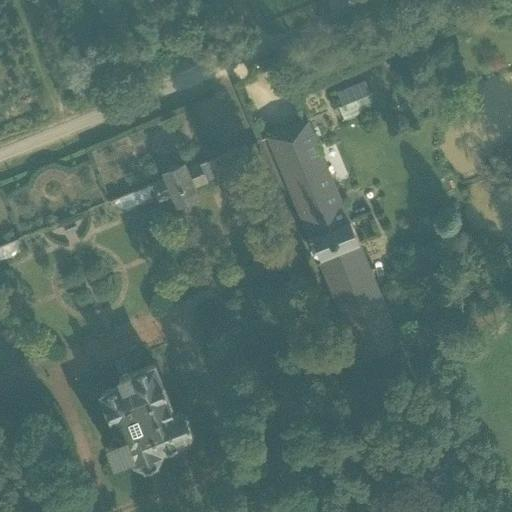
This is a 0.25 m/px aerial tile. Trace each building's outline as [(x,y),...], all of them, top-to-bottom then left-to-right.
[(376,96),(342,107),(347,124),(382,114),(376,96)] [(301,115),(254,137),(350,342),(398,320),(301,115)] [(243,151),(211,163),(216,178),(233,172),(256,234),(264,231),(249,193),(257,190),(243,151)] [(181,159),(138,175),(155,219),(197,203),(181,159)] [(0,266),(28,254),(22,240),(0,250),(0,266)] [(108,337),(96,340),(106,379),(119,376),(108,337)] [(98,389),(113,429),(112,431),(113,437),(106,440),(115,461),(132,454),(135,461),(147,467),(159,463),(164,449),(190,438),(195,426),(195,425),(192,425),(188,414),(190,413),(190,412),(176,407),(157,358),(132,368),(132,367),(118,372),(121,380),(98,389)]
